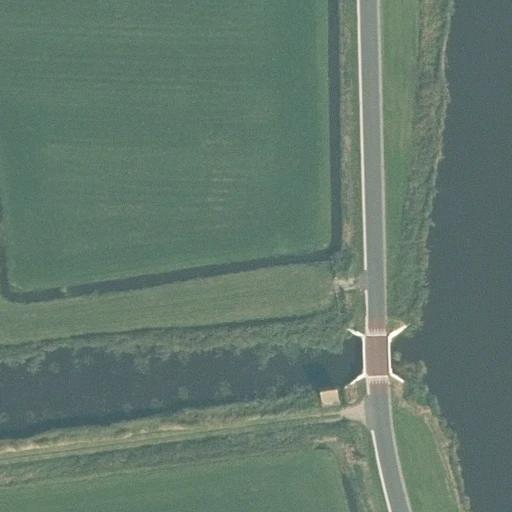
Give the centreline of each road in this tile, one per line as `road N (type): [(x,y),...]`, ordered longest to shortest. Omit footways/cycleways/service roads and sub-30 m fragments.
road 1 (unclassified): [(396,511),(377,373),(368,0)]
road 2 (track): [(0,464),(380,408)]
